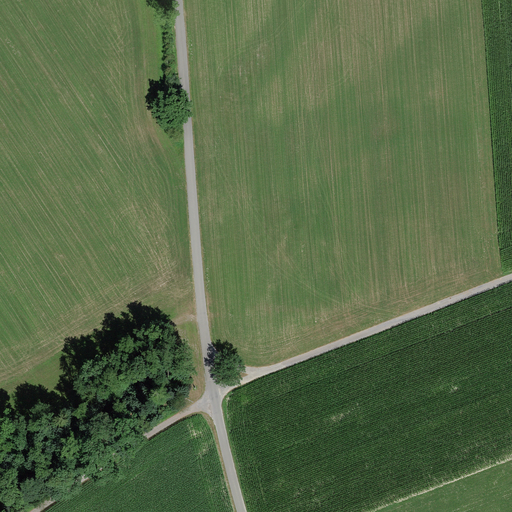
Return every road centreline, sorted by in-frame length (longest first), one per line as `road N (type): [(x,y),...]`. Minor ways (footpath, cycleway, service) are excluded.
road 1 (track): [(29,511),(213,391),(511,277)]
road 2 (unclassified): [(238,511),(189,199),(177,0)]
